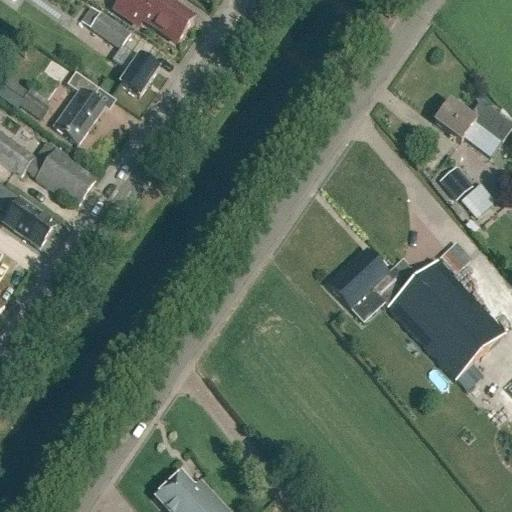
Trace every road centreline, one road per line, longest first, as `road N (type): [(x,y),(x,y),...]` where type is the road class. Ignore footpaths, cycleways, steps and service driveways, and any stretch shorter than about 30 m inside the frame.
road 1 (unclassified): [(72,511),(423,0)]
road 2 (secondary): [(0,379),(265,0)]
